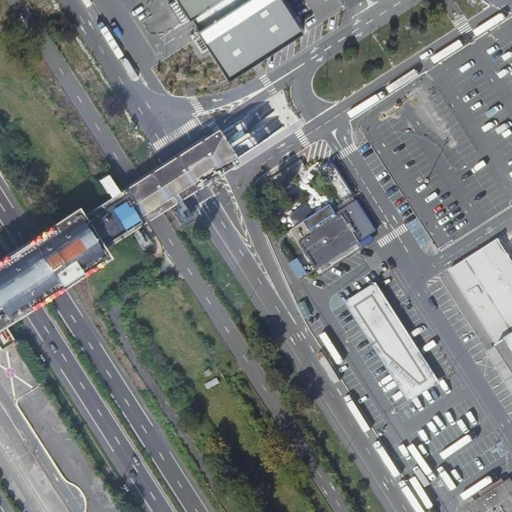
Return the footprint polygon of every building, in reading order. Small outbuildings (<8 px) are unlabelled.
[(179,0),(188,13),(207,0),(179,0)] [(301,32),(280,0),(238,0),(195,27),(227,79),(301,32)] [(219,135),(215,129),(180,152),(168,160),(132,182),(113,194),(112,195),(80,215),(75,207),(23,240),(0,254),(0,325),(32,306),(56,291),(107,258),(102,249),(134,229),(135,228),(144,222),(154,216),(171,205),(185,224),(195,217),(183,198),(189,194),(201,186),(237,163),(233,157),(228,148),(219,135)] [(332,162),(321,169),(337,194),(340,193),(342,196),(343,197),(344,198),(345,198),(346,198),(347,197),(348,197),(353,194),(332,162)] [(376,231),(357,201),(337,213),(331,217),(325,208),(292,230),(301,245),(300,245),(305,254),(307,258),(311,256),(318,267),(320,266),(321,269),(318,271),(320,274),(323,272),(363,246),(360,241),(376,231)] [(331,204),(325,208),(331,217),(337,213),(331,204)] [(511,259),(499,239),(449,270),(511,368),(511,259)] [(298,258),(290,263),(300,278),(308,273),(298,258)] [(374,282),(344,301),(408,401),(438,381),(374,282)] [(211,373),(208,368),(202,371),(206,377),(211,373)] [(483,499),(471,506),(475,511),(511,511),(511,483),(510,481),(506,484),(503,479),(480,493),(483,499)]
